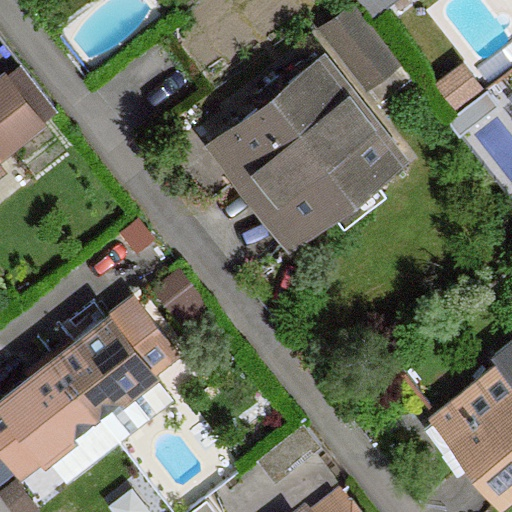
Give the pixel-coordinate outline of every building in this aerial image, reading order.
[(367,0),(376,11),(389,0),(367,0)] [(397,59),(355,4),(327,26),(370,80),(397,59)] [(402,152),(326,55),(232,128),(259,162),(309,225),(402,152)] [(481,81),(466,61),(442,81),(457,99),(481,81)] [(7,73),(0,78),(0,154),(44,121),(7,73)] [(184,270),(165,284),(180,303),(198,290),(184,270)] [(134,295),(111,313),(154,368),(177,350),(134,295)] [(111,313),(55,356),(99,411),(127,389),(154,368),(111,313)] [(463,392),(436,414),(504,497),(511,490),(511,343),(497,355),(511,373),(511,387),(480,413),(463,392)] [(55,356),(4,396),(46,451),(99,411),(55,356)] [(127,389),(99,411),(121,438),(149,417),(127,389)] [(46,451),(4,396),(0,399),(0,440),(23,469),(46,451)] [(324,443),(306,420),(259,458),(277,481),(324,443)] [(35,499),(17,476),(2,488),(19,511),(35,499)] [(220,511),(208,496),(187,511),(220,511)] [(348,511),(338,499),(321,511),(348,511)]
